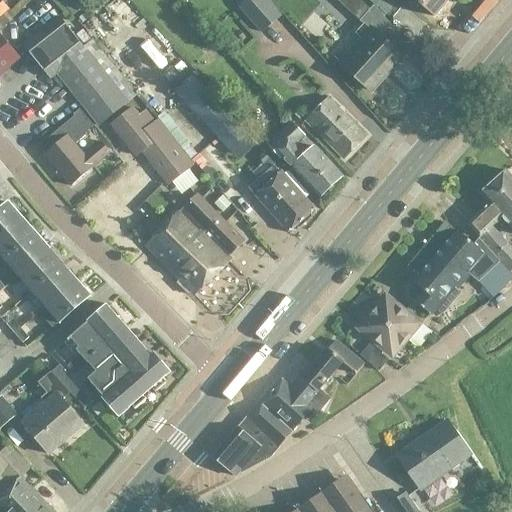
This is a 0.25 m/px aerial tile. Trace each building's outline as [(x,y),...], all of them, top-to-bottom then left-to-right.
[(0,0),(0,17),(10,10),(0,0)] [(266,0),(233,0),(241,7),(240,8),(263,33),(281,17),(266,0)] [(370,9),(359,0),(336,0),(359,21),(370,9)] [(446,0),(416,0),(434,15),(436,13),(440,14),(445,8),(443,4),(446,0)] [(46,71),(81,43),(65,23),(30,51),(46,71)] [(402,57),(371,29),(340,62),(371,90),(402,57)] [(0,74),(19,58),(0,36),(0,74)] [(84,47),(81,43),(46,71),(56,85),(63,79),(100,125),(137,95),(93,40),(84,47)] [(176,93),(230,151),(248,135),(193,76),(176,93)] [(369,134),(330,97),(306,121),(345,159),(369,134)] [(139,116),(132,108),(112,124),(137,156),(142,152),(149,160),(169,185),(194,165),(175,140),(158,120),(155,123),(145,111),(139,116)] [(74,116),(88,133),(95,127),(81,110),(74,116)] [(63,141),(45,156),(71,187),(111,154),(101,143),(85,156),(76,145),(86,137),(78,127),(74,131),(68,123),(56,133),(63,141)] [(295,146),(305,136),(293,123),(269,144),(281,158),(283,156),(321,198),(343,178),(315,147),(304,156),(295,146)] [(280,172),(274,166),(249,188),(287,233),(314,209),(281,171),(280,172)] [(511,177),(506,171),(494,182),(504,193),(501,196),(511,207),(511,177)] [(511,207),(501,196),(504,193),(494,182),(491,184),(490,182),(480,191),(482,193),(480,195),(489,204),(467,225),(479,239),(500,261),(499,262),(510,273),(511,270),(511,247),(492,227),(501,218),(511,229),(511,207)] [(224,213),(232,205),(222,194),(213,202),(224,213)] [(198,195),(146,246),(181,281),(178,284),(189,295),(192,293),(195,296),(231,261),(228,258),(245,242),(198,195)] [(0,239),(23,219),(9,204),(0,211),(0,239)] [(23,219),(0,239),(0,254),(6,261),(36,235),(23,219)] [(446,225),(411,267),(420,275),(413,283),(423,291),(414,302),(430,315),(453,286),(457,290),(470,273),(479,280),(488,271),(499,262),(478,239),(477,241),(478,242),(474,246),(457,231),(455,233),(446,225)] [(134,232),(136,236),(140,238),(144,236),(146,232),(144,228),(140,226),(136,228),(134,232)] [(36,235),(6,261),(19,277),(50,250),(36,235)] [(50,250),(19,277),(33,292),(63,266),(50,250)] [(63,266),(33,292),(46,307),(77,281),(63,266)] [(488,271),(479,280),(494,297),(504,288),(488,271)] [(77,281),(46,307),(60,323),(91,297),(77,281)] [(392,356),(418,325),(405,314),(405,310),(401,311),(386,298),(384,301),(380,301),(375,308),(375,311),(360,329),(392,356)] [(81,355),(68,366),(76,376),(89,364),(97,373),(89,380),(104,398),(103,398),(119,417),(132,406),(135,410),(147,400),(143,396),(152,389),(155,393),(167,383),(163,378),(170,373),(154,354),(151,357),(135,339),(134,341),(126,332),(127,330),(118,319),(121,317),(112,306),(109,309),(107,307),(68,341),(78,352),(81,355)] [(15,335),(21,329),(13,320),(7,325),(15,335)] [(21,329),(15,335),(23,344),(30,338),(21,329)] [(314,367),(305,378),(318,390),(341,363),(356,375),(364,365),(335,341),(321,359),(319,358),(313,366),(314,367)] [(372,347),(363,358),(379,372),(388,361),(372,347)] [(60,366),(52,373),(58,379),(66,372),(60,366)] [(37,411),(24,422),(50,454),(85,425),(63,398),(70,393),(69,391),(63,385),(58,379),(52,373),(51,372),(38,383),(47,394),(42,398),(47,404),(37,411)] [(66,372),(58,379),(63,385),(71,378),(66,372)] [(71,378),(63,385),(69,391),(77,384),(71,378)] [(305,378),(295,390),(282,380),(249,419),(247,418),(214,458),(236,477),(240,471),(242,473),(270,458),(309,412),(314,417),(329,399),(318,390),(305,378)] [(77,384),(69,391),(70,393),(74,397),(82,390),(77,384)] [(82,390),(74,397),(79,403),(87,396),(82,390)] [(87,396),(79,403),(85,410),(93,402),(87,396)] [(0,417),(11,408),(1,397),(0,398),(0,417)] [(473,467),(465,457),(469,454),(447,423),(398,457),(420,488),(450,467),(458,478),(473,467)] [(0,499),(21,478),(21,477),(0,455),(0,499)] [(56,511),(21,478),(0,499),(0,511),(56,511)] [(369,511),(350,483),(309,511),(369,511)] [(419,511),(406,492),(389,504),(393,511),(419,511)]
